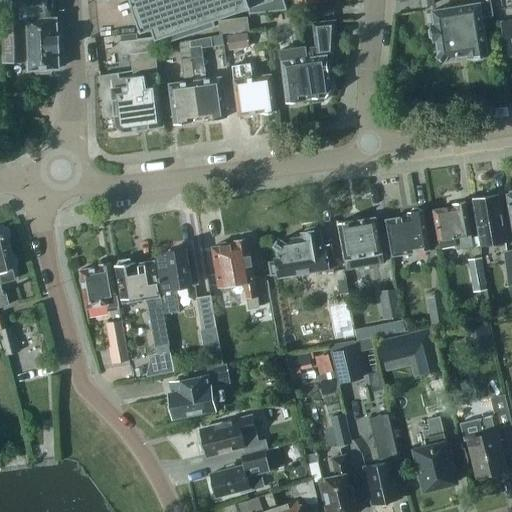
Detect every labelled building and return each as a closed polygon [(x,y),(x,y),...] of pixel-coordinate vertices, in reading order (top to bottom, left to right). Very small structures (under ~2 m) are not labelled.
[(0,0),(1,17),(14,17),(14,18),(20,18),(20,20),(53,19),(53,18),(52,0),(0,0)] [(107,0),(108,1),(110,0),(130,0),(141,31),(153,28),(158,45),(215,26),(213,19),(246,8),(247,14),(286,9),(282,0),(107,0)] [(467,57),(468,56),(474,60),(482,59),(487,53),(482,17),(493,15),(490,0),(483,0),(484,2),(431,11),(433,24),(432,24),(432,25),(429,29),(430,36),(435,40),(436,40),(439,52),(438,53),(445,59),(445,58),(466,55),(467,57)] [(508,55),(511,54),(511,2),(511,3),(511,11),(511,19),(502,21),(508,55)] [(58,68),(58,66),(57,51),(59,51),(59,35),(57,35),(56,19),(56,18),(54,18),(53,18),(53,19),(20,20),(20,18),(14,18),(14,17),(1,17),(3,62),(28,60),(28,68),(28,70),(30,70),(30,69),(33,69),(36,73),(50,73),(53,68),(57,68),(58,68)] [(218,20),(220,34),(249,30),(247,17),(218,20)] [(333,54),(336,30),(335,19),(312,23),(315,45),(280,50),(286,102),(303,100),(303,99),(312,98),(313,102),(324,101),(324,96),(325,96),(326,96),(331,89),(326,55),(333,54)] [(228,50),(249,47),(247,32),(226,35),(228,50)] [(189,41),(200,119),(208,118),(208,119),(227,117),(221,76),(205,78),(201,48),(212,46),(210,36),(189,41)] [(137,40),(137,39),(119,41),(121,55),(130,53),(133,76),(100,80),(104,118),(115,116),(116,126),(123,131),(136,129),(137,131),(146,130),(146,128),(161,126),(163,126),(162,117),(159,97),(157,83),(159,82),(158,72),(157,72),(153,38),(137,40)] [(170,95),(159,97),(162,117),(173,115),(174,124),(192,121),(192,120),(200,119),(189,41),(179,42),(184,81),(169,83),(170,95)] [(234,79),(239,115),(262,112),(262,113),(276,111),(271,74),(252,77),(250,63),(232,66),(234,79)] [(473,199),(481,246),(507,241),(499,195),(473,199)] [(472,247),(464,201),(453,203),(454,206),(434,210),(440,248),(456,245),(456,242),(460,241),(462,249),(472,247)] [(386,220),(392,255),(429,249),(422,211),(418,208),(412,209),(409,213),(408,214),(408,216),(386,220)] [(338,222),(345,259),(346,270),(383,264),(381,253),(375,217),(352,221),(352,220),(338,222)] [(277,261),(269,262),(271,275),(279,273),(279,276),(327,268),(326,268),(335,266),(330,240),(322,241),(320,231),(319,231),(314,227),(306,228),(303,233),(301,234),(302,236),(281,240),(280,239),(275,246),(276,247),(278,257),(276,257),(277,261)] [(0,306),(9,304),(5,290),(2,291),(0,284),(0,276),(1,277),(2,282),(14,279),(4,238),(4,237),(0,234),(0,306)] [(212,247),(219,286),(222,286),(222,288),(234,286),(234,284),(244,282),(249,308),(259,307),(247,238),(235,240),(235,243),(228,244),(225,242),(217,243),(215,246),(212,247)] [(159,278),(165,313),(179,310),(175,287),(176,287),(176,290),(187,288),(187,285),(197,284),(194,267),(188,268),(185,249),(182,249),(181,247),(169,249),(169,252),(167,252),(167,255),(158,256),(162,278),(159,278)] [(121,299),(127,298),(150,294),(152,301),(147,302),(155,347),(169,344),(154,261),(135,264),(134,261),(132,262),(130,259),(129,258),(119,260),(117,264),(115,265),(121,299)] [(487,289),(481,258),(467,260),(473,292),(487,289)] [(80,270),(86,308),(106,304),(107,308),(118,306),(110,262),(99,263),(100,266),(80,270)] [(350,297),(349,270),(337,271),(338,297),(350,297)] [(402,316),(397,288),(379,291),(384,319),(402,316)] [(447,321),(442,293),(426,296),(431,324),(447,321)] [(210,296),(196,298),(202,329),(215,327),(210,296)] [(112,363),(127,360),(128,360),(127,359),(120,320),(106,323),(111,347),(108,348),(112,363)] [(349,323),(331,327),(334,339),(351,336),(349,323)] [(19,351),(12,326),(0,329),(0,339),(4,355),(19,351)] [(415,354),(420,373),(440,368),(430,329),(380,342),(385,361),(415,354)] [(373,337),(355,341),(356,346),(358,351),(376,348),(373,337)] [(331,352),(338,385),(364,379),(358,351),(356,346),(331,352)] [(149,353),(150,374),(174,373),(173,351),(149,353)] [(312,351),(289,354),(291,377),(315,375),(312,351)] [(215,407),(211,387),(229,383),(226,364),(207,367),(209,375),(194,378),(194,379),(169,383),(171,395),(171,399),(169,401),(171,410),(174,411),(174,415),(215,407)] [(320,384),(336,380),(333,371),(318,375),(320,384)] [(456,482),(444,432),(455,429),(443,380),(424,384),(433,418),(427,419),(429,429),(422,431),(426,447),(412,450),(417,469),(419,469),(425,492),(443,487),(442,485),(456,482)] [(479,418),(459,423),(464,441),(469,440),(478,476),(481,475),(482,477),(492,474),(492,472),(506,469),(498,440),(503,439),(500,427),(511,424),(504,395),(490,399),(494,414),(479,418)] [(374,507),(392,503),(391,500),(401,498),(395,475),(402,474),(388,413),(384,414),(384,415),(387,415),(390,428),(373,431),(381,463),(365,467),(374,507)] [(330,417),(337,447),(352,443),(345,414),(330,417)] [(243,447),(245,454),(268,448),(265,439),(258,441),(252,415),(199,429),(203,442),(200,443),(203,453),(205,452),(206,456),(243,447)] [(274,469),(283,467),(278,446),(268,448),(274,469)] [(268,448),(245,454),(241,455),(243,465),(210,474),(211,480),(211,483),(212,489),(214,491),(216,496),(240,490),(240,492),(263,487),(260,473),(274,469),(268,448),(268,449),(268,448)] [(321,479),(328,511),(355,511),(359,511),(350,473),(349,473),(345,455),(332,458),(336,476),(321,479)] [(272,492),(259,496),(263,511),(302,511),(298,500),(303,498),(306,507),(318,503),(312,478),(290,486),(295,501),(277,507),(272,492)] [(263,511),(259,496),(246,501),(249,511),(250,511),(252,511),(251,511),(263,511)]
